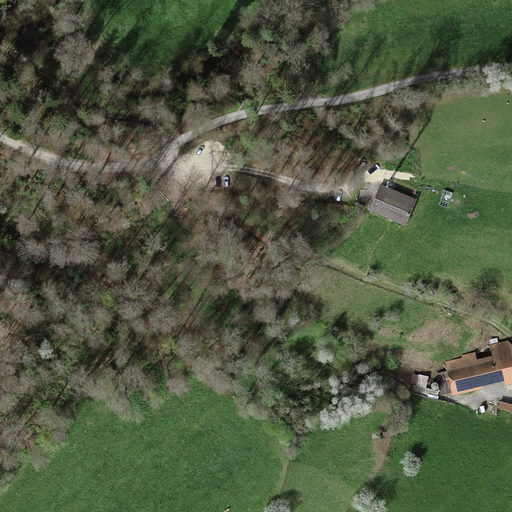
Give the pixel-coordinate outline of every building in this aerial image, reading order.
[(375,198),(377,199),(372,211),(405,225),(416,199),(381,184),(375,198)] [(505,379),(511,377),(511,344),(509,341),(494,345),(497,355),(476,361),(477,364),(463,367),(461,358),(447,362),(449,370),(437,373),(441,389),(453,386),(454,389),(481,383),(481,382),(504,376),(505,379)] [(418,377),(413,376),(411,382),(424,386),(426,377),(419,374),(418,377)] [(411,393),(435,399),(437,391),(413,384),(411,393)] [(511,403),(500,401),(498,407),(511,410),(511,403)]
